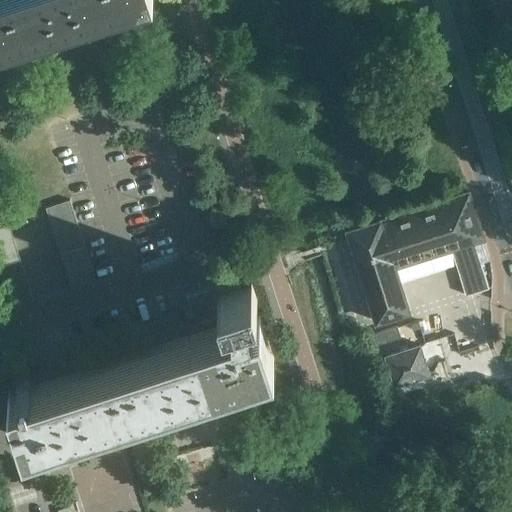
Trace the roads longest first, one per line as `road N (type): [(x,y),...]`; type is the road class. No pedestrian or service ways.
road 1 (secondary): [(427,0),(511,267)]
road 2 (secondary): [(511,176),(458,0)]
